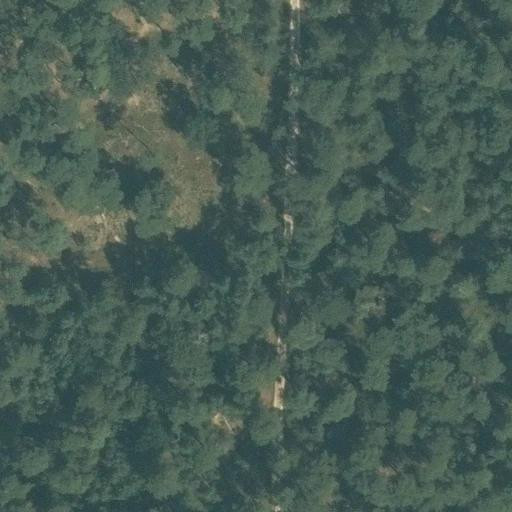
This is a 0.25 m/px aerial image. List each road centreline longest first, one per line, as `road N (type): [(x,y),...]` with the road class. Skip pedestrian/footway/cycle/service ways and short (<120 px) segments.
road 1 (track): [(291,179),(277,325),(275,511)]
road 2 (unknown): [(0,274),(133,248),(291,179)]
road 3 (unknown): [(291,179),(313,171),(511,233)]
road 4 (track): [(289,0),(291,179)]
